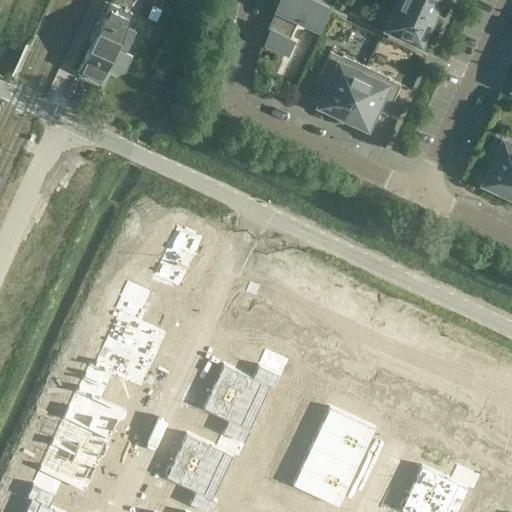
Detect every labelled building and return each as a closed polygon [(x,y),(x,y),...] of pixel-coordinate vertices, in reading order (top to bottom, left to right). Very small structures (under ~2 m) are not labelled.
[(328,4),(318,0),(279,0),(266,28),(288,39),(298,18),(317,27),(328,4)] [(430,21),(439,1),(435,0),(398,0),(396,5),(430,21)] [(110,2),(94,35),(116,46),(125,51),(136,29),(126,25),(132,12),(110,2)] [(420,42),(430,21),(396,5),(386,26),(420,42)] [(94,35),(78,71),(99,81),(106,68),(116,73),(124,70),(132,54),(125,51),(116,46),(94,35)] [(343,114),(366,65),(342,53),(341,55),(330,50),(319,73),(331,78),(319,103),(343,114)] [(389,76),(366,65),(343,114),(367,125),(378,100),(390,105),(400,83),(389,77),(389,76)] [(510,192),(511,187),(511,132),(509,131),(509,133),(497,128),(487,151),(498,156),(487,181),(510,192)] [(176,224),(153,274),(179,286),(202,236),(176,224)] [(272,266),(248,316),(274,329),(298,279),(272,266)] [(127,280),(120,294),(143,305),(150,291),(127,280)] [(120,294),(114,308),(127,314),(115,340),(154,359),(166,331),(137,318),(143,305),(120,294)] [(334,300),(311,350),(335,362),(334,364),(348,370),(359,347),(346,341),(360,312),(334,300)] [(386,322),(363,372),(389,384),(412,335),(386,322)] [(89,360),(83,374),(106,385),(112,372),(141,386),(154,359),(115,340),(102,367),(89,360)] [(267,347),(260,361),(283,372),(290,358),(267,347)] [(448,353),(424,403),(449,415),(448,417),(462,424),(472,400),(460,395),(473,365),(448,353)] [(222,361),(212,384),(251,402),(261,381),(274,387),(280,373),(257,362),(251,375),(222,361)] [(84,392),(71,418),(110,436),(123,409),(100,398),(106,385),(83,374),(76,388),(84,392)] [(472,400),(462,424),(476,430),(477,428),(501,439),(511,416),(511,383),(499,377),(485,407),(472,400)] [(344,380),(335,403),(347,410),(358,387),(344,380)] [(212,384),(201,407),(227,419),(221,432),(244,442),(251,428),(241,424),(251,402),(212,384)] [(297,389),(292,400),(300,403),(305,392),(297,389)] [(328,403),(319,423),(367,446),(376,425),(328,403)] [(293,412),(288,423),(295,426),(300,415),(293,412)] [(71,418),(59,444),(98,463),(110,436),(71,418)] [(319,423),(309,443),(357,465),(367,446),(319,423)] [(186,431),(176,454),(215,472),(225,450),(238,456),(244,442),(221,432),(215,444),(186,431)] [(280,440),(275,451),(282,454),(287,444),(280,440)] [(309,443),(300,462),(348,485),(357,465),(309,443)] [(39,467),(33,481),(56,492),(62,479),(85,490),(98,463),(59,444),(47,471),(39,467)] [(275,451),(270,462),(277,465),(282,454),(275,451)] [(176,454),(165,477),(194,490),(189,503),(208,511),(212,511),(218,499),(205,493),(215,472),(176,454)] [(300,462),(290,484),(338,506),(348,485),(300,462)] [(421,463),(410,486),(450,504),(459,483),(473,489),(479,475),(456,464),(450,477),(421,463)] [(33,481),(26,495),(39,501),(34,511),(65,511),(50,505),(56,492),(33,481)] [(410,486),(400,509),(406,511),(445,511),(450,504),(410,486)]
